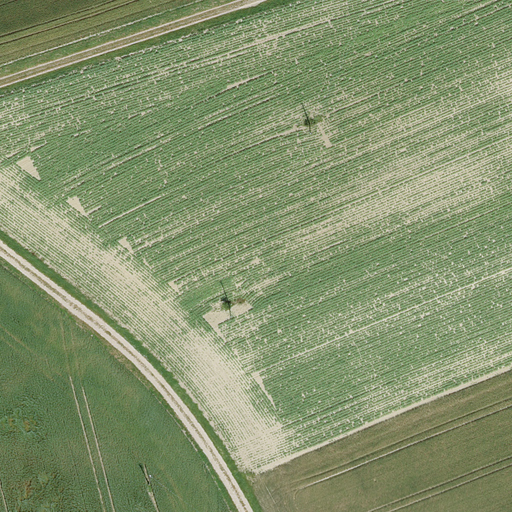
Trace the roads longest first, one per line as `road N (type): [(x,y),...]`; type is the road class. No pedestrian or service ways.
road 1 (track): [(0,258),(191,412),(238,511)]
road 2 (track): [(257,0),(0,83)]
